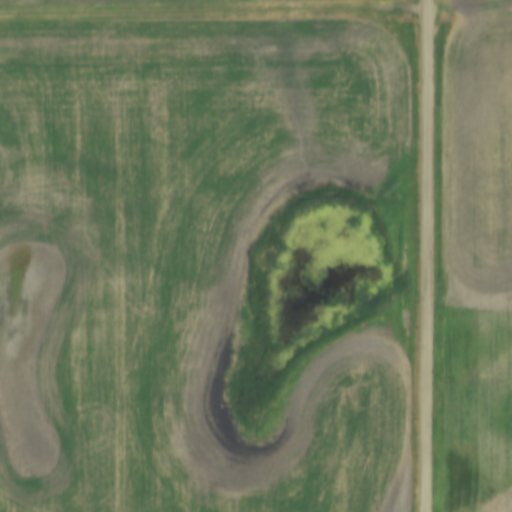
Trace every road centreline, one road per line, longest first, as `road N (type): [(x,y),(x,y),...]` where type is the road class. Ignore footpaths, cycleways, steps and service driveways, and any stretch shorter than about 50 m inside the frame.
road 1 (residential): [(433,511),(434,0)]
road 2 (track): [(434,8),(255,7),(0,25)]
